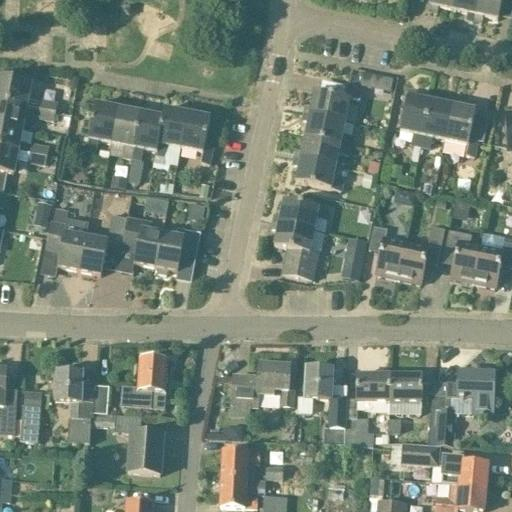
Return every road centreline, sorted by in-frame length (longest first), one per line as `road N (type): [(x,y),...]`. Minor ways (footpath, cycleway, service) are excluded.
road 1 (residential): [(285,13),(227,297),(227,331)]
road 2 (residential): [(511,335),(227,331)]
road 3 (residential): [(511,61),(285,13)]
road 4 (residential): [(213,331),(0,326)]
road 5 (residential): [(186,511),(213,331)]
